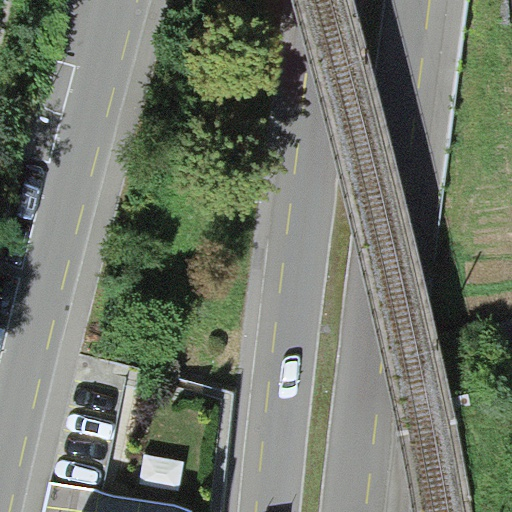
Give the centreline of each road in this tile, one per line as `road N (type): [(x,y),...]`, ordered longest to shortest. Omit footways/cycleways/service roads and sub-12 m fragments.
road 1 (primary): [(375,0),(316,511)]
road 2 (residential): [(0,434),(44,240),(113,0)]
